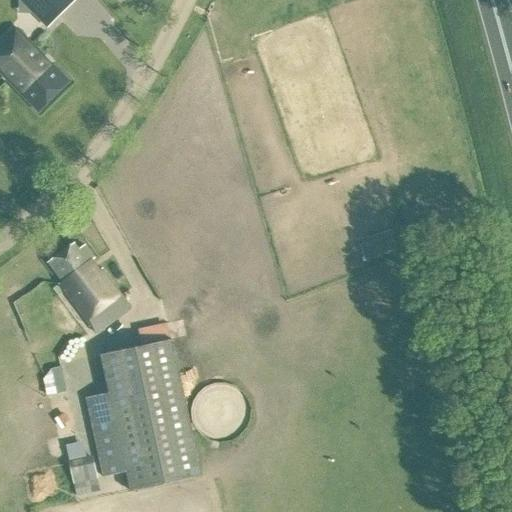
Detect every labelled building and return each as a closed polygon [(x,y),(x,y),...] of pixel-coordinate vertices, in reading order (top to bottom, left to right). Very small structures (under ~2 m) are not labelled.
[(19,0),(48,29),(62,15),(47,1),(47,0),(19,0)] [(27,28),(0,51),(0,74),(43,120),(80,83),(27,28)] [(79,249),(75,243),(50,260),(64,281),(61,283),(86,319),(122,295),(103,268),(99,271),(92,260),(95,257),(86,244),(79,249)] [(102,356),(110,394),(87,399),(103,475),(126,470),(131,490),(200,475),(172,341),(102,356)] [(69,461),(74,484),(98,478),(93,456),(69,461)]
